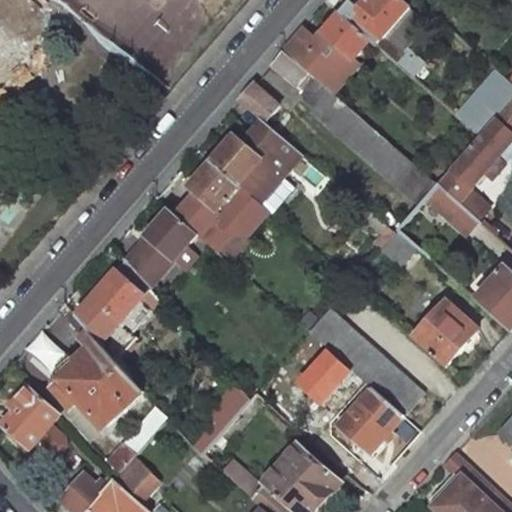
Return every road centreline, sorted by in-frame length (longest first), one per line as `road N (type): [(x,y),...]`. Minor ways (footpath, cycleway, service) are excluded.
road 1 (residential): [(0,338),(294,0)]
road 2 (residential): [(371,511),(511,357)]
